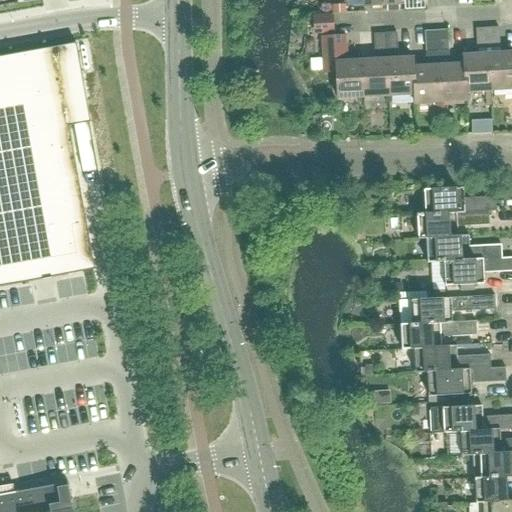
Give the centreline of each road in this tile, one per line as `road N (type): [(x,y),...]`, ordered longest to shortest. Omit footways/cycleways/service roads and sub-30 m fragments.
road 1 (unclassified): [(185,173),(273,161),(486,155),(511,164)]
road 2 (tertiary): [(257,453),(185,173)]
road 3 (residential): [(0,35),(123,16),(181,24)]
road 4 (unclassified): [(140,511),(138,477),(257,453)]
road 5 (tertiary): [(185,173),(181,24)]
